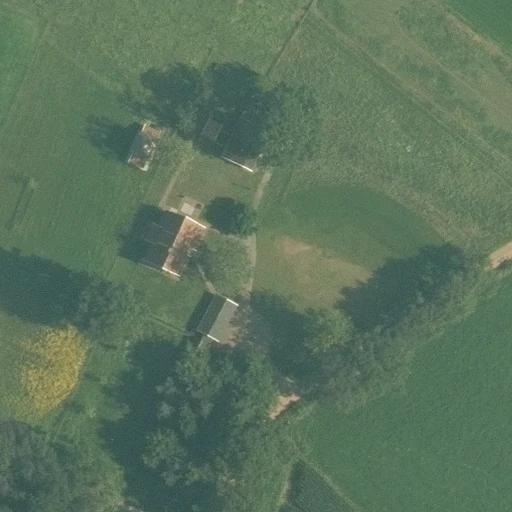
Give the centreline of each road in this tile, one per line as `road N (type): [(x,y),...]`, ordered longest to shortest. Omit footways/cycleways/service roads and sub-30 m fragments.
road 1 (track): [(511,244),(276,392),(219,511)]
road 2 (track): [(123,511),(0,460)]
